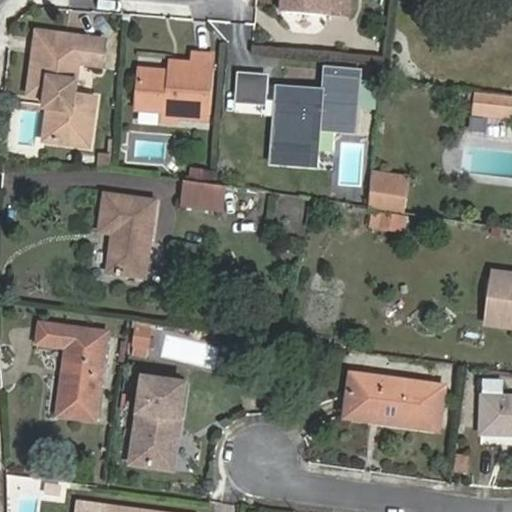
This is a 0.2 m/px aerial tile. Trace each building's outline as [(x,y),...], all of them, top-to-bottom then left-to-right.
[(278,0),(277,14),(345,19),(346,0),(278,0)] [(90,40),(42,34),(37,37),(29,94),(46,97),(45,108),(49,109),(44,142),(89,148),(96,100),(74,98),(77,67),(86,68),(90,40)] [(104,42),(90,40),(86,68),(100,69),(104,42)] [(174,75),(168,74),(139,72),(136,110),(161,112),(160,121),(173,123),(174,117),(206,120),(211,56),(192,55),(192,65),(175,63),(174,75)] [(272,146),(317,150),(319,127),(353,129),(358,71),(325,68),(323,90),(277,87),(272,146)] [(262,80),(237,78),(234,115),(259,118),(262,80)] [(511,95),(480,92),(479,108),(511,111),(511,95)] [(36,106),(24,105),(23,112),(24,112),(35,114),(36,106)] [(315,166),(317,150),(272,146),(270,162),(315,166)] [(408,170),(373,167),(372,172),(407,175),(408,170)] [(369,205),(404,210),(407,175),(372,172),(369,205)] [(173,202),(208,207),(211,184),(176,180),(173,202)] [(133,273),(143,200),(95,194),(91,229),(106,232),(106,238),(100,237),(97,270),(133,273)] [(511,270),(480,265),(475,297),(499,300),(496,319),(511,321),(511,270)] [(499,300),(475,297),(472,314),(496,319),(499,300)] [(138,355),(141,327),(126,325),(123,353),(138,355)] [(85,418),(95,335),(28,327),(26,346),(55,350),(47,413),(85,418)] [(355,328),(345,327),(344,336),(355,337),(355,328)] [(247,338),(245,353),(257,354),(259,339),(247,338)] [(427,426),(433,383),(340,371),(334,414),(427,426)] [(164,464),(174,380),(135,375),(125,459),(164,464)] [(511,431),(511,395),(482,394),(481,430),(511,431)] [(122,511),(123,509),(78,501),(76,511),(122,511)]
